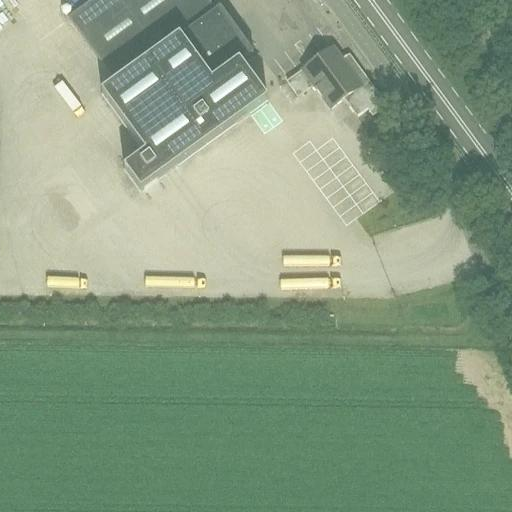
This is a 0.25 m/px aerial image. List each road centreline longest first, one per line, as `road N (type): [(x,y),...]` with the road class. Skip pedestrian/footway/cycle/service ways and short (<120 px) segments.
road 1 (unclassified): [(511,311),(489,278),(426,125),(333,0)]
road 2 (primary): [(511,190),(371,0)]
